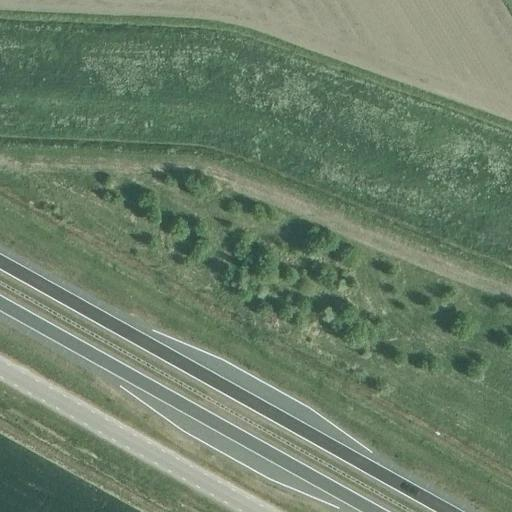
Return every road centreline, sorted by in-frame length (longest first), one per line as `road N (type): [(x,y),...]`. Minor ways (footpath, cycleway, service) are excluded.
road 1 (trunk): [(448,511),(0,261)]
road 2 (trunk): [(0,303),(372,511)]
road 3 (unclassified): [(0,368),(257,511)]
